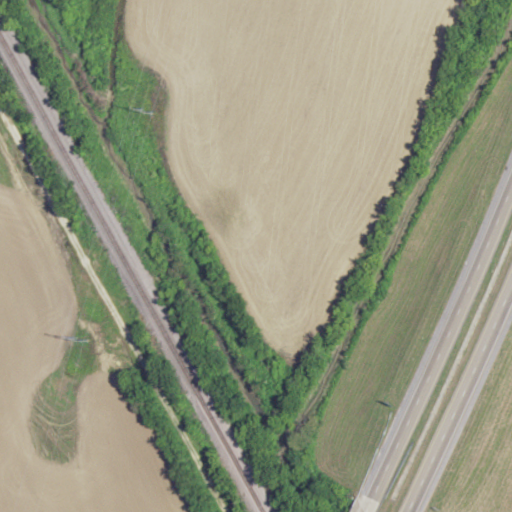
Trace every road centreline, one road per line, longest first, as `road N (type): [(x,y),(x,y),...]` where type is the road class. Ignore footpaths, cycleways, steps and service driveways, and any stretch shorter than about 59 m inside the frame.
road 1 (motorway): [(511,200),(374,511)]
road 2 (motorway): [(418,511),(511,309)]
